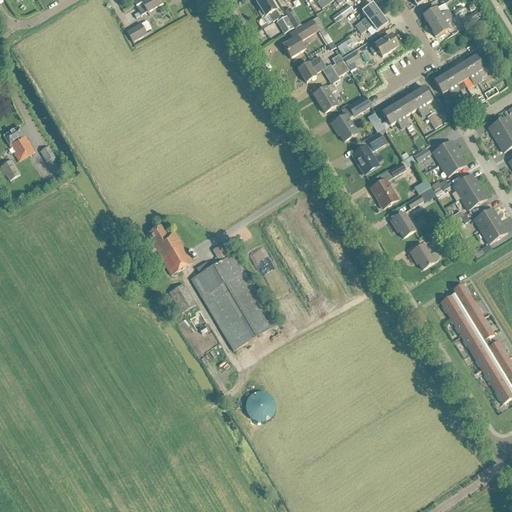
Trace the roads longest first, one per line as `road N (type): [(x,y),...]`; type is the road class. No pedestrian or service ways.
road 1 (tertiary): [(494,452),(219,0)]
road 2 (residential): [(511,101),(461,130),(511,211)]
road 3 (residential): [(377,93),(427,65),(431,52),(398,0)]
